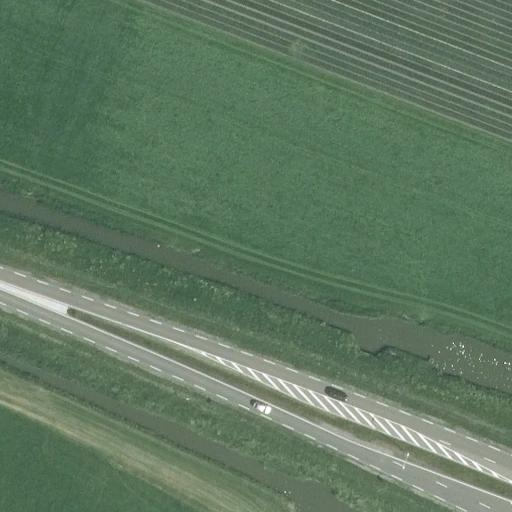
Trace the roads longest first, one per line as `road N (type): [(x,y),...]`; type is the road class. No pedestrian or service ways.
road 1 (trunk): [(511,465),(0,277)]
road 2 (trunk): [(0,295),(488,511)]
